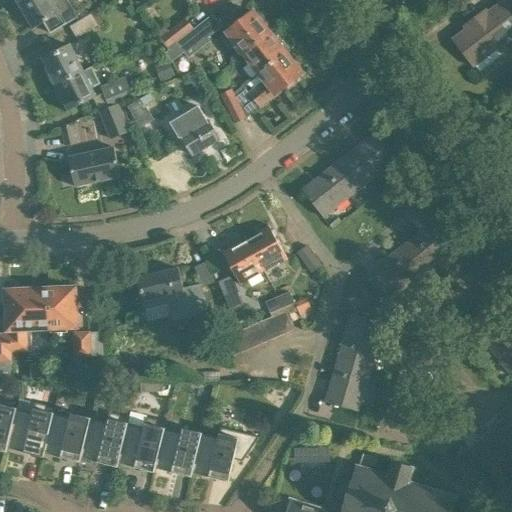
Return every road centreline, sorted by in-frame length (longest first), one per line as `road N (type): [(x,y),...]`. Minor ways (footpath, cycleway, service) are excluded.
road 1 (residential): [(264,359),(321,340),(338,275),(261,168)]
road 2 (residential): [(18,241),(143,226),(198,207),(261,168)]
road 3 (residential): [(420,336),(402,421),(441,438),(469,414),(466,396),(430,349)]
road 4 (tertiary): [(511,240),(383,76)]
road 5 (residential): [(18,241),(13,135),(0,76)]
road 6 (residential): [(261,168),(383,76)]
road 7 (residential): [(511,253),(434,314),(420,336)]
